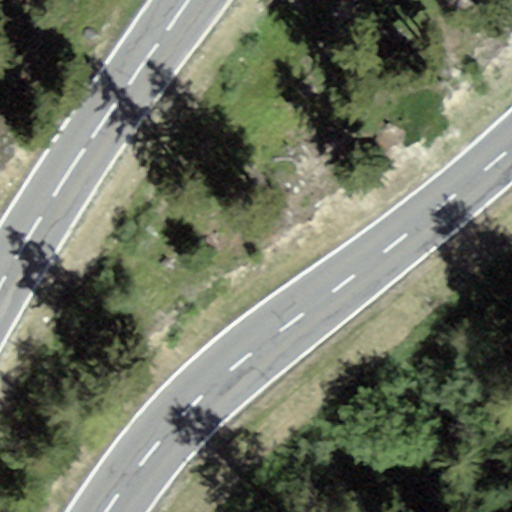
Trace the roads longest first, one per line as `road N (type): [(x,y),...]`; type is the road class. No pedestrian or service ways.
road 1 (tertiary): [(105,511),(164,432),(226,372),(511,146)]
road 2 (tertiary): [(189,0),(0,287)]
